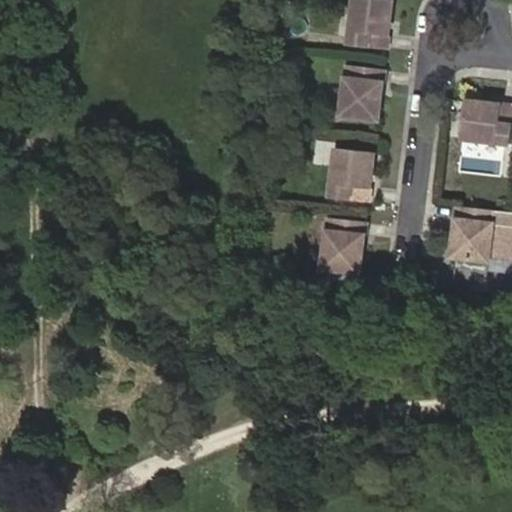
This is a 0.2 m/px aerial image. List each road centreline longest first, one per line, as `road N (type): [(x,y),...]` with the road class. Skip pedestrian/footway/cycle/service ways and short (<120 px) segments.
road 1 (track): [(35,384),(31,198),(0,56)]
road 2 (residential): [(446,52),(424,260)]
road 3 (track): [(74,504),(35,384),(0,343)]
